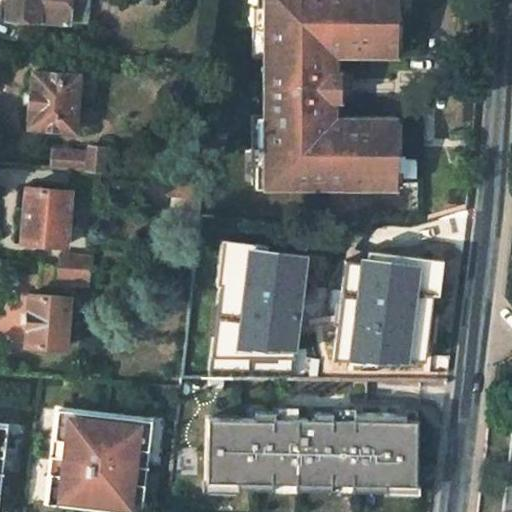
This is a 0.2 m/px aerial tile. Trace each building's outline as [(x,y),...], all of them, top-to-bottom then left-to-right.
[(67,0),(5,0),(4,19),(65,25),(67,0)] [(257,0),(257,9),(264,9),(263,166),(256,166),(256,189),(296,190),(297,184),(323,185),(323,190),(396,191),(396,175),(389,175),(390,136),(396,136),(396,120),(340,119),(341,58),(397,59),(397,42),(390,42),(391,4),(397,4),(397,0),(257,0)] [(73,108),(76,78),(31,73),(25,127),(70,132),(73,108)] [(83,130),(86,110),(73,108),(71,129),(83,130)] [(85,149),(84,157),(49,153),(47,169),(100,175),(101,151),(85,149)] [(172,182),(171,197),(200,201),(202,186),(172,182)] [(62,248),(68,194),(24,188),(17,244),(62,248)] [(197,227),(215,229),(217,219),(198,217),(197,227)] [(58,270),(88,273),(90,262),(39,257),(38,268),(58,270)] [(330,329),(336,266),(285,261),(279,324),(330,329)] [(210,319),(214,271),(192,268),(180,378),(203,378),(205,355),(212,348),(216,349),(218,327),(214,325),(210,319)] [(55,286),(86,289),(88,273),(58,270),(55,286)] [(59,347),(63,296),(26,293),(22,343),(59,347)] [(252,417),(205,417),(204,480),(235,480),(235,486),(269,487),(269,480),(293,480),(293,487),(328,487),(328,480),(350,480),(350,487),(383,487),(383,481),(412,481),(413,450),(401,450),(401,410),(350,410),(350,416),(329,416),(329,409),(310,409),(310,416),(278,416),(278,404),(270,404),(270,409),(252,409),(252,417)] [(150,418),(56,407),(45,501),(139,511),(150,418)] [(413,410),(401,410),(401,450),(413,450),(413,410)]
